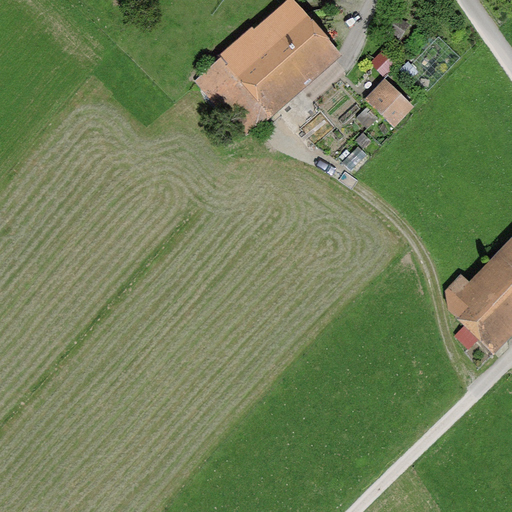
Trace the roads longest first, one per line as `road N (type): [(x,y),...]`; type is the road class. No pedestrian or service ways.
road 1 (track): [(377,0),(346,64),(296,130),(376,195),(420,244),(451,358),(476,394)]
road 2 (track): [(357,511),(511,358)]
